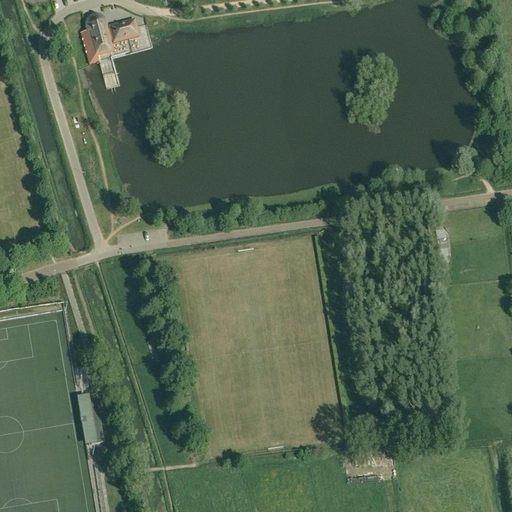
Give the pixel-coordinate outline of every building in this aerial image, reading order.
[(81,34),(89,65),(99,62),(97,53),(109,49),(108,44),(113,42),(113,44),(129,40),(139,37),(137,28),(135,20),(109,27),(109,29),(104,30),(102,24),(101,21),(98,20),(91,22),(90,24),(89,27),(90,31),(81,34)] [(442,227),(437,228),(437,234),(439,251),(439,256),(440,256),(441,264),(448,263),(447,255),(448,254),(447,250),(449,249),(447,239),(445,239),(445,233),(442,233),(442,227)] [(159,360),(164,358),(160,343),(156,344),(157,351),(156,352),(159,360)] [(80,370),(82,379),(86,378),(88,386),(97,384),(93,366),(80,370)] [(88,446),(104,443),(96,395),(95,395),(87,396),(80,397),(88,446)] [(381,466),(380,454),(355,456),(355,467),(381,466)]
